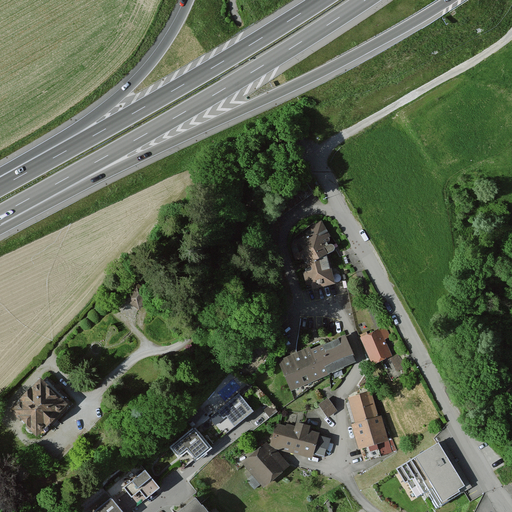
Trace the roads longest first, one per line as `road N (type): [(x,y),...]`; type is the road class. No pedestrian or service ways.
road 1 (motorway): [(0,214),(272,95),(448,0)]
road 2 (motorway): [(0,214),(365,0)]
road 3 (residential): [(374,511),(345,476),(339,399),(359,355),(342,308),(300,307),(283,247),(286,226),(301,213),(341,210)]
road 4 (motorway): [(321,0),(0,187)]
road 5 (residential): [(341,210),(511,510)]
road 6 (motorway): [(189,0),(161,50),(121,94),(0,187)]
road 7 (track): [(311,154),(511,34)]
road 8 (residential): [(151,511),(255,419)]
